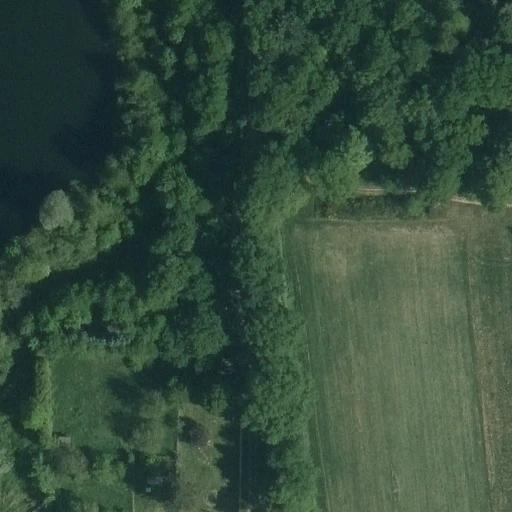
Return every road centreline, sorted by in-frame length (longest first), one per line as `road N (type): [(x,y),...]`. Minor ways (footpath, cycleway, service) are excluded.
road 1 (track): [(511,197),(355,189),(311,176),(257,132),(260,0)]
road 2 (track): [(257,132),(237,229),(236,294),(254,409),(253,511)]
